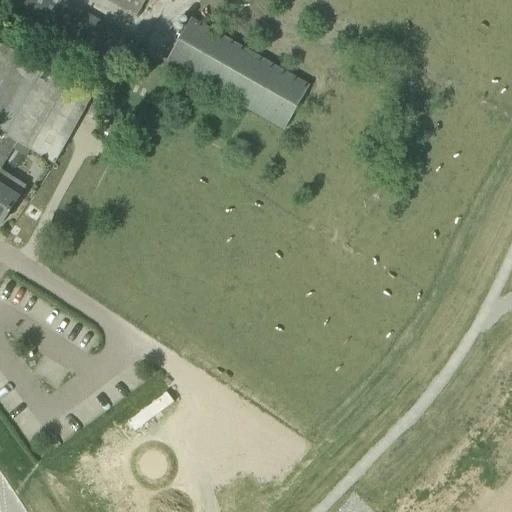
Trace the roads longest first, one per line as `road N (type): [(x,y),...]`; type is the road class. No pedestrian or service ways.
road 1 (track): [(319,511),(440,380),(511,262)]
road 2 (residential): [(131,337),(391,511)]
road 3 (residential): [(131,337),(0,253)]
